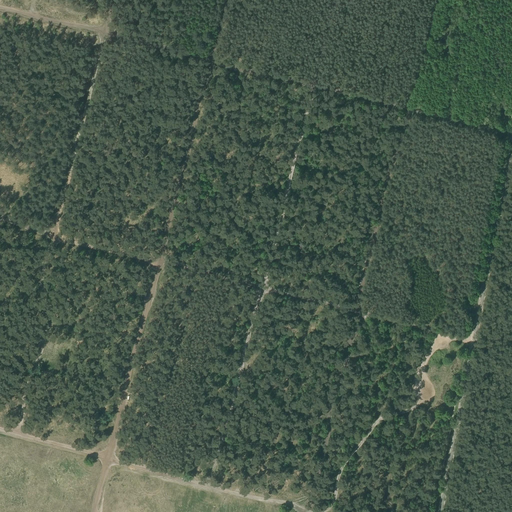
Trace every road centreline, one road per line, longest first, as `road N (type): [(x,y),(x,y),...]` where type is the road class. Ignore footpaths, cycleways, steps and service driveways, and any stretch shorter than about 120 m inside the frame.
road 1 (track): [(14,435),(109,459),(227,0)]
road 2 (track): [(408,108),(0,7)]
road 3 (track): [(413,109),(355,310),(358,331),(342,352),(306,511)]
road 4 (unclassified): [(439,511),(511,135)]
road 5 (track): [(96,511),(109,459),(300,511)]
road 6 (track): [(0,219),(158,268)]
